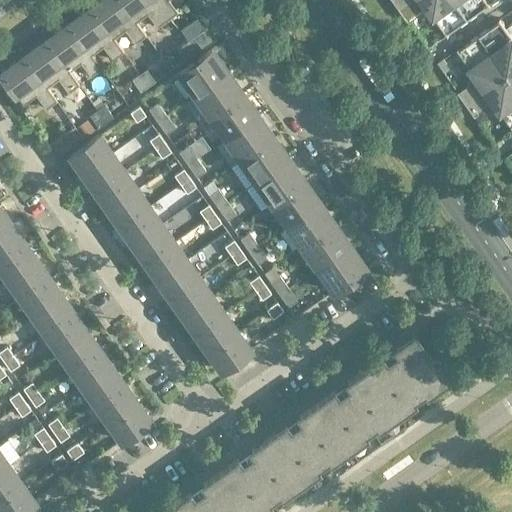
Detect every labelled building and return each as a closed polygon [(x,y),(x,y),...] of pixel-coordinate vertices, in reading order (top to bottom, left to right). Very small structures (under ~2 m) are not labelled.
[(135,22),(119,0),(98,0),(90,6),(113,38),(114,38),(125,30),(134,43),(146,35),(136,21),(135,22)] [(167,19),(153,0),(119,0),(135,22),(136,21),(147,13),(157,26),(167,19)] [(153,0),(167,19),(178,11),(169,0),(153,0)] [(468,18),(455,0),(410,0),(399,8),(408,20),(428,6),(448,35),(449,34),(448,32),(468,18)] [(455,0),(468,18),(488,4),(489,6),(491,5),(487,0),(455,0)] [(113,38),(90,6),(67,23),(91,55),(92,54),(103,46),(112,59),(123,51),(114,38),(113,38)] [(511,35),(500,18),(499,19),(500,20),(480,35),(507,74),(511,70),(511,35)] [(91,55),(67,23),(45,39),(68,71),(69,70),(80,62),(90,75),(101,67),(92,54),(91,55)] [(207,26),(184,42),(193,54),(216,38),(207,26)] [(507,74),(480,35),(460,49),(458,47),(457,48),(478,77),(458,91),(466,103),(507,74)] [(68,71),(45,39),(23,55),(46,87),(47,87),(58,79),(68,92),(79,83),(69,70),(68,71)] [(193,54),(184,42),(177,47),(185,59),(193,54)] [(227,71),(212,48),(179,71),(195,94),(227,71)] [(46,87),(23,55),(0,71),(0,72),(23,104),(36,95),(45,108),(57,100),(47,87),(46,87)] [(146,69),(139,74),(148,86),(155,81),(146,69)] [(243,92),(227,71),(195,94),(210,115),(243,92)] [(148,86),(139,74),(132,79),(140,91),(148,86)] [(511,80),(507,74),(466,103),(475,115),(495,101),(511,125),(511,80)] [(258,114),(243,92),(210,115),(225,137),(258,114)] [(157,101),(148,108),(157,120),(166,114),(157,101)] [(104,104),(97,109),(105,122),(113,117),(104,104)] [(145,114),(139,105),(130,112),(136,121),(145,114)] [(105,122),(97,109),(89,115),(98,127),(105,122)] [(175,127),(166,114),(157,120),(166,133),(175,127)] [(273,135),(258,114),(225,137),(240,159),(273,135)] [(52,141),(60,153),(83,138),(74,125),(52,141)] [(165,141),(158,133),(149,139),(156,148),(165,141)] [(112,152),(99,134),(70,154),(83,173),(112,152)] [(288,157),(273,135),(240,159),(255,180),(288,157)] [(171,150),(165,141),(156,148),(162,157),(171,150)] [(188,144),(179,151),(187,163),(197,157),(188,144)] [(124,170),(112,152),(83,173),(95,190),(124,170)] [(205,170),(197,157),(187,163),(196,176),(205,170)] [(304,179),(288,157),(255,180),(271,202),(304,179)] [(189,177),(183,168),(174,174),(180,183),(189,177)] [(136,188),(124,170),(95,190),(108,208),(136,188)] [(196,186),(189,177),(180,183),(187,192),(196,186)] [(319,201),(304,179),(271,202),(286,224),(319,201)] [(149,205),(136,188),(108,208),(120,226),(149,205)] [(218,188),(209,194),(218,207),(227,200),(218,188)] [(236,213),(227,200),(218,207),(227,219),(236,213)] [(334,222),(319,201),(286,224),(301,245),(334,222)] [(215,212),(208,203),(199,210),(205,219),(215,212)] [(161,223),(149,205),(120,226),(132,243),(161,223)] [(0,230),(11,223),(0,206),(0,230)] [(221,221),(215,212),(205,219),(212,228),(221,221)] [(349,244),(334,222),(301,245),(316,267),(349,244)] [(0,257),(24,241),(11,223),(0,230),(0,257)] [(174,241),(161,223),(132,243),(145,261),(174,241)] [(249,231),(240,238),(249,250),(258,244),(249,231)] [(240,248),(233,239),(224,245),(231,254),(240,248)] [(36,258),(24,241),(0,257),(0,268),(7,279),(36,258)] [(187,259),(174,241),(145,261),(158,279),(187,259)] [(267,257),(258,244),(249,250),(258,263),(267,257)] [(365,266),(349,244),(316,267),(332,290),(365,266)] [(246,257),(240,248),(231,254),(237,263),(246,257)] [(49,276),(36,258),(7,279),(20,296),(49,276)] [(199,276),(187,259),(158,279),(170,297),(199,276)] [(264,283),(258,274),(249,281),(255,290),(264,283)] [(279,274),(270,281),(279,293),(288,287),(279,274)] [(61,294),(49,276),(20,296),(32,314),(61,294)] [(211,294),(199,276),(170,297),(183,314),(211,294)] [(271,292),(264,283),(255,290),(262,298),(271,292)] [(297,300),(288,287),(279,293),(288,306),(297,300)] [(74,311),(61,294),(32,314),(45,332),(74,311)] [(224,312),(211,294),(183,314),(195,332),(224,312)] [(283,310),(277,301),(272,305),(278,314),(283,310)] [(278,314),(272,305),(266,308),(272,317),(278,314)] [(86,329),(74,311),(45,332),(57,350),(86,329)] [(236,329),(224,312),(195,332),(207,350),(222,340),(236,329)] [(99,347),(86,329),(57,350),(70,367),(99,347)] [(236,329),(222,340),(207,350),(220,368),(235,358),(249,348),(236,329)] [(414,330),(380,354),(382,357),(365,369),(395,412),(412,400),(414,403),(448,378),(414,330)] [(7,345),(0,350),(0,355),(4,361),(13,354),(7,345)] [(111,365),(99,347),(70,367),(82,385),(111,365)] [(19,363),(13,354),(4,361),(10,369),(19,363)] [(124,382),(111,365),(82,385),(95,403),(124,382)] [(395,412),(365,369),(347,382),(350,387),(337,396),(334,391),(317,403),(346,446),(364,433),(361,429),(374,420),(377,424),(395,412)] [(32,381),(23,387),(29,396),(38,390),(32,381)] [(136,400),(124,382),(95,403),(107,420),(122,410),(136,400)] [(44,399),(38,390),(29,396),(35,405),(44,399)] [(24,400),(18,391),(9,397),(15,406),(24,400)] [(30,409),(24,400),(15,406),(21,415),(30,409)] [(149,418),(136,400),(122,410),(107,420),(120,439),(135,429),(149,418)] [(346,446),(317,403),(299,416),(302,420),(279,437),(275,432),(268,437),(298,480),(316,467),(313,463),(326,454),(329,458),(346,446)] [(57,416),(48,423),(54,431),(63,425),(57,416)] [(69,434),(63,425),(54,431),(60,440),(69,434)] [(49,435),(43,426),(34,432),(40,441),(49,435)] [(55,444),(49,435),(40,441),(46,450),(55,444)] [(298,480),(268,437),(261,442),(265,447),(241,463),(238,459),(220,471),(249,511),(252,511),(268,501),(265,496),(277,487),(281,492),(298,480)] [(77,442),(72,445),(78,454),(83,451),(77,442)] [(78,454),(72,445),(66,449),(73,458),(78,454)] [(0,469),(8,464),(0,452),(0,469)] [(68,462),(61,453),(56,456),(62,465),(68,462)] [(62,465),(56,456),(51,460),(57,469),(62,465)] [(21,481),(8,464),(0,469),(0,495),(6,492),(21,481)] [(249,511),(220,471),(203,483),(206,488),(193,497),(190,493),(172,505),(177,511),(249,511)] [(34,500),(21,481),(6,492),(0,495),(0,511),(16,511),(19,510),(34,500)]
